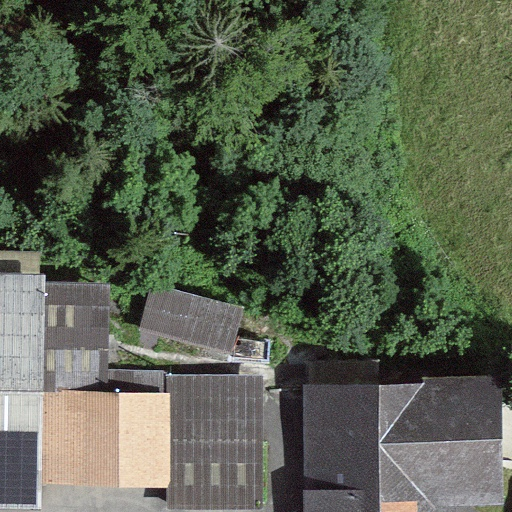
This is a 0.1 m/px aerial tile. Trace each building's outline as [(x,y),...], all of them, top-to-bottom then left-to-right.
[(147,336),(241,358),(253,306),(159,285),(147,336)] [(45,372),(100,373),(101,334),(76,333),(77,290),(0,287),(0,498),(34,500),(35,475),(43,476),(45,372)] [(45,372),(43,476),(163,478),(165,374),(100,373),(45,372)] [(489,384),(377,385),(379,491),(432,490),(490,490),(489,384)] [(379,491),(377,385),(315,386),(316,511),(431,511),(432,490),(379,491)] [(261,398),(174,399),(174,506),(262,505),(261,398)]
